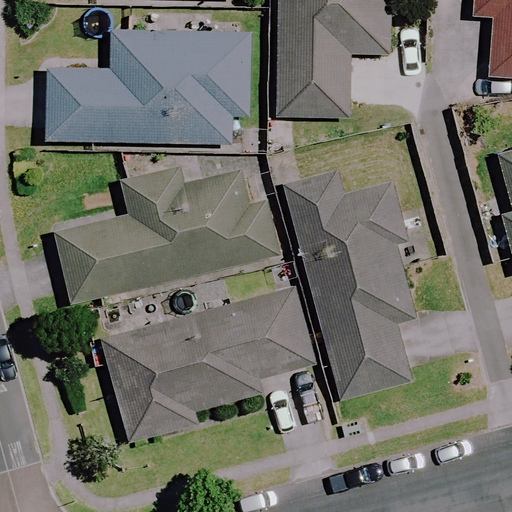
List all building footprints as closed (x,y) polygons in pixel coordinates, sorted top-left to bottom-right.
[(276,0),(279,120),(346,119),(345,57),(386,56),(385,0),(276,0)] [(511,0),(471,0),(470,17),(492,19),(488,80),(511,81),(511,0)] [(251,117),(253,35),(62,31),(62,67),(45,67),(43,143),(232,147),(232,116),(251,117)] [(511,153),(492,159),(507,222),(491,226),(505,283),(511,281),(511,153)] [(71,307),(275,258),(263,205),(245,209),(236,173),(187,185),(184,169),(118,184),(127,219),(54,237),(71,307)] [(340,199),(334,174),(287,186),(340,402),(408,385),(392,320),(410,316),(392,242),(401,240),(388,187),(340,199)] [(312,367),(293,289),(101,337),(128,443),(197,426),(193,413),(261,396),(258,381),(312,367)]
